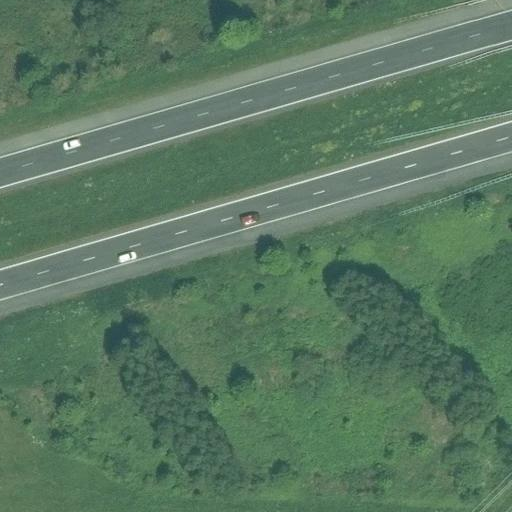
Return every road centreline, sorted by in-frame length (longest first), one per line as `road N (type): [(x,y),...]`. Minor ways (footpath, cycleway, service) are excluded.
road 1 (motorway): [(0,286),(511,137)]
road 2 (motorway): [(511,26),(0,174)]
